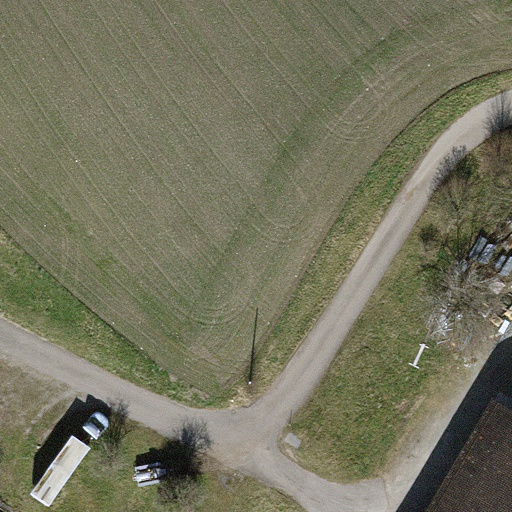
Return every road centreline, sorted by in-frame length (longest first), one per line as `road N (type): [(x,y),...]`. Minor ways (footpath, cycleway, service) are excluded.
road 1 (track): [(386,511),(511,318)]
road 2 (track): [(349,511),(207,433)]
